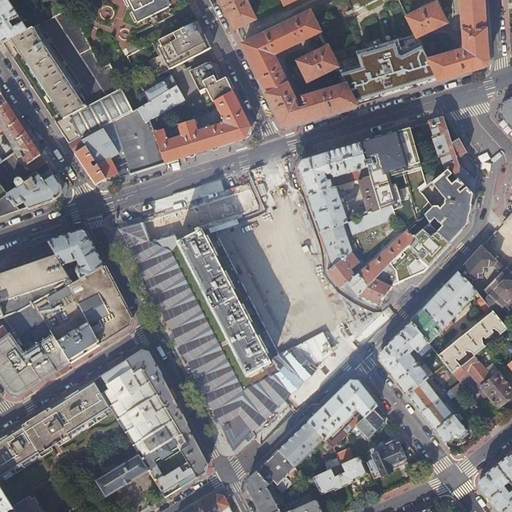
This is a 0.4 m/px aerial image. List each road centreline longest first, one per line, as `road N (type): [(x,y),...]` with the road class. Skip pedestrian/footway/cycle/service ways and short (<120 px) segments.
road 1 (residential): [(355,354),(477,235),(494,153)]
road 2 (residential): [(355,354),(270,152)]
road 3 (secondary): [(459,94),(270,152)]
road 4 (secondary): [(270,152),(89,208)]
road 5 (residential): [(224,477),(355,354)]
road 6 (residential): [(270,152),(267,130),(200,0)]
road 7 (residential): [(149,328),(224,477)]
road 8 (residential): [(0,70),(89,208)]
road 9 (residential): [(149,328),(10,414)]
road 10 (residential): [(450,479),(355,354)]
road 11 (residential): [(89,208),(149,328)]
